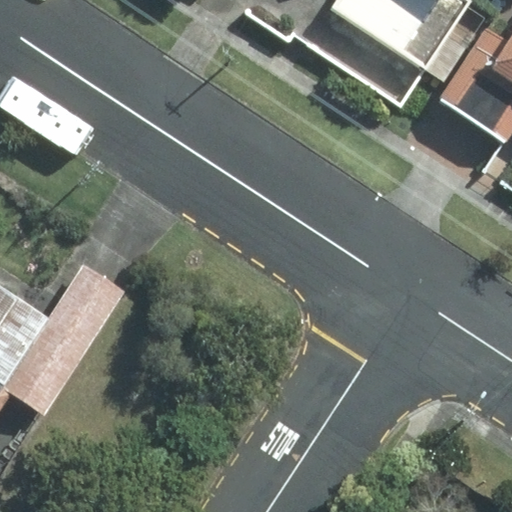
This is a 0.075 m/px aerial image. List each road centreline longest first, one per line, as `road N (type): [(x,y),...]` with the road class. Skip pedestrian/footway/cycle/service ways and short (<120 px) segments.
road 1 (residential): [(0,20),(407,289)]
road 2 (residential): [(407,289),(262,511)]
road 3 (residential): [(407,289),(511,360)]
